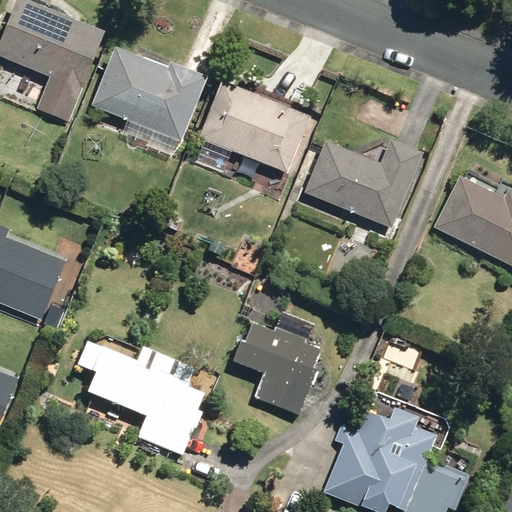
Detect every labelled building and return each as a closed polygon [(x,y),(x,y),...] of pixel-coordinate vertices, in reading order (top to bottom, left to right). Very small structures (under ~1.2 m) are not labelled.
[(108,30),(35,0),(18,0),(0,43),(0,53),(50,75),(36,108),(69,122),(108,30)] [(117,44),(93,104),(182,141),(210,74),(172,59),(170,65),(117,44)] [(225,79),(201,137),(289,171),(312,115),(225,79)] [(308,190),(396,226),(427,150),(394,137),(383,162),(328,140),(308,190)] [(434,227),(511,264),(511,202),(459,177),(434,227)] [(0,304),(42,323),(67,266),(5,239),(8,232),(0,228),(0,304)] [(234,265),(255,275),(266,251),(245,241),(234,265)] [(243,336),(234,360),(264,372),(255,396),(302,416),(320,366),(317,365),(324,347),(308,341),(310,337),(278,324),(276,329),(254,320),(247,338),(243,336)] [(139,359),(89,339),(78,363),(98,371),(89,390),(148,415),(139,437),(184,456),(202,412),(199,411),(207,392),(190,385),(192,381),(172,373),(177,358),(145,345),(139,359)] [(0,425),(19,382),(0,373),(0,425)] [(421,417),(396,408),(393,415),(386,412),(384,417),(368,410),(360,431),(342,424),(335,441),(344,444),(324,492),(367,508),(368,505),(387,511),(388,511),(393,500),(406,505),(403,511),(447,511),(450,506),(458,509),(472,474),(430,456),(440,434),(418,425),(421,417)]
